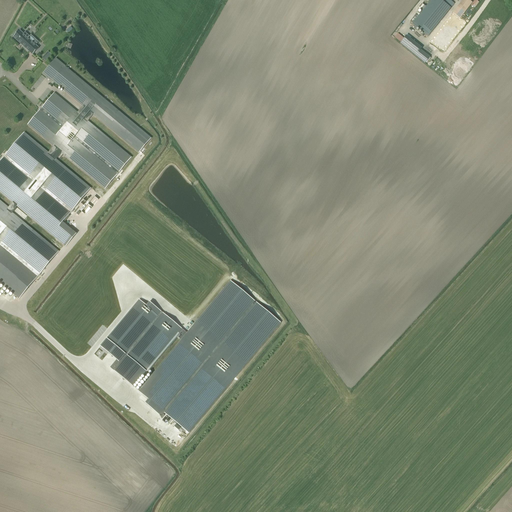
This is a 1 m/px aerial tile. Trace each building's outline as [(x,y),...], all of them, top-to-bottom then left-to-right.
[(427,36),(454,3),(449,0),(431,0),(412,24),(427,36)] [(451,15),(429,42),(441,51),(463,24),(451,15)] [(23,34),(19,30),(18,32),(17,31),(14,34),(15,35),(13,37),(33,55),(39,48),(28,39),(30,37),(25,32),(23,34)] [(420,50),(422,48),(406,36),(404,39),(397,34),(394,38),(400,43),(400,44),(425,64),(430,57),(420,50)] [(0,283),(19,299),(59,251),(12,212),(17,206),(66,247),(76,234),(63,222),(91,188),(56,159),(61,153),(105,189),(131,158),(88,121),(93,115),(139,153),(151,138),(56,59),(43,73),(82,106),(77,112),(54,93),(27,125),(53,146),(48,153),(24,133),(0,161),(0,192),(12,202),(8,207),(0,200),(0,283)] [(139,300),(100,346),(116,360),(110,368),(133,387),(176,336),(181,340),(138,391),(149,400),(162,411),(158,415),(161,417),(160,418),(162,419),(164,416),(163,415),(164,413),(188,433),(281,323),(230,281),(187,333),(159,310),(158,311),(159,312),(158,314),(157,313),(156,314),(146,306),(139,300)]
